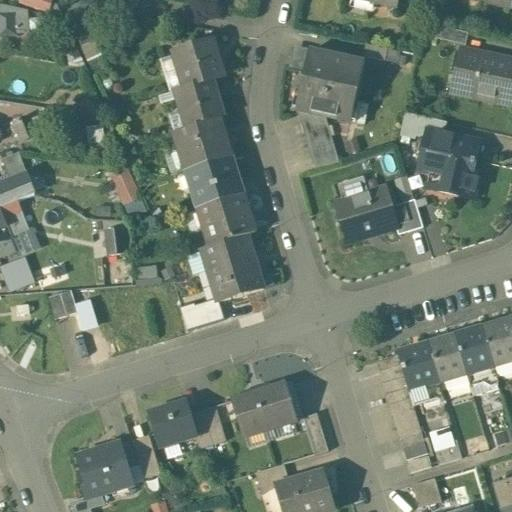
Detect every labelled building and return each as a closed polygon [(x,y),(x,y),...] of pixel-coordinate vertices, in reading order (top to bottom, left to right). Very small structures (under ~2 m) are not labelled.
[(24,0),(24,3),(53,13),(57,0),(24,0)] [(89,0),(86,0),(64,10),(68,21),(94,10),(89,0)] [(367,0),(374,2),(374,3),(396,8),(397,0),(367,0)] [(481,0),(480,3),(509,9),(510,0),(481,0)] [(0,34),(33,35),(33,6),(0,6),(0,34)] [(94,10),(68,21),(73,32),(99,21),(94,10)] [(99,21),(73,32),(80,48),(106,36),(99,21)] [(467,34),(436,27),(433,39),(465,46),(467,34)] [(212,43),(173,55),(184,89),(210,81),(222,78),(212,43)] [(388,50),(365,45),(363,57),(385,62),(388,50)] [(363,65),(293,49),(289,68),(304,72),(299,93),(301,93),(298,110),(296,110),(295,111),(296,112),(325,118),(348,123),(353,104),(355,105),(363,65)] [(511,62),(460,50),(455,73),(462,74),(457,95),(511,107),(511,62)] [(184,89),(175,92),(187,130),(219,121),(222,120),(210,81),(184,89)] [(325,118),(296,112),(313,170),(338,163),(325,118)] [(443,122),(404,114),(399,137),(409,139),(411,129),(426,132),(426,131),(440,134),(443,122)] [(29,117),(12,123),(21,144),(37,137),(29,117)] [(187,130),(175,134),(187,172),(191,171),(231,159),(219,121),(187,130)] [(106,124),(90,125),(92,150),(107,149),(106,124)] [(440,134),(426,131),(426,132),(417,172),(429,175),(470,184),(471,176),(479,143),(440,134)] [(24,152),(8,156),(13,178),(30,173),(24,152)] [(231,159),(191,171),(197,192),(191,194),(197,211),(243,197),(231,159)] [(130,216),(149,209),(132,166),(113,173),(130,216)] [(470,184),(429,175),(426,186),(430,191),(473,201),(478,178),(471,176),(470,184)] [(26,176),(0,186),(0,191),(2,196),(0,196),(0,209),(17,203),(30,198),(35,196),(26,176)] [(384,190),(335,205),(346,244),(395,228),(396,228),(390,209),(384,190)] [(243,197),(197,211),(208,249),(247,238),(254,235),(243,197)] [(30,198),(17,203),(19,208),(33,203),(30,198)] [(413,201),(390,209),(396,228),(395,228),(398,236),(422,229),(413,201)] [(0,209),(0,259),(15,253),(9,237),(28,230),(19,208),(17,203),(0,209)] [(121,230),(105,232),(108,256),(124,255),(121,230)] [(208,249),(201,252),(217,304),(263,290),(247,238),(208,249)] [(70,292),(59,296),(66,317),(77,314),(70,292)] [(59,296),(48,299),(55,321),(66,317),(59,296)] [(511,335),(508,323),(481,331),(491,363),(511,356),(511,335)] [(481,331),(455,338),(464,371),(491,363),(481,331)] [(455,338),(428,346),(437,379),(464,371),(455,338)] [(428,346),(397,355),(400,367),(403,376),(407,388),(437,379),(428,346)] [(511,356),(491,363),(494,372),(499,370),(501,377),(511,373),(511,356)] [(491,363),(464,371),(468,384),(469,387),(483,383),(489,387),(497,384),(494,372),(491,363)] [(400,367),(379,373),(382,382),(403,376),(400,367)] [(464,371),(437,379),(440,386),(445,385),(446,390),(468,384),(464,371)] [(403,376),(382,382),(385,394),(407,388),(403,376)] [(437,379),(407,388),(410,400),(412,407),(443,399),(440,386),(437,379)] [(283,386),(233,402),(244,439),(265,432),(264,431),(292,422),(293,423),(294,423),(283,386)] [(410,400),(407,388),(385,394),(389,406),(410,400)] [(410,400),(389,406),(392,417),(413,411),(412,407),(410,400)] [(184,404),(149,415),(160,449),(195,438),(188,416),(184,404)] [(215,408),(201,412),(209,436),(222,432),(215,408)] [(413,411),(392,417),(396,428),(417,422),(413,411)] [(201,412),(188,416),(195,438),(199,451),(212,446),(209,436),(201,412)] [(327,453),(316,415),(303,419),(314,457),(327,453)] [(417,422),(396,428),(399,439),(420,433),(417,422)] [(453,426),(433,431),(439,451),(459,445),(453,426)] [(420,433),(399,439),(402,450),(423,444),(420,433)] [(148,437),(131,442),(139,468),(143,481),(160,475),(148,437)] [(139,468),(131,442),(120,446),(127,471),(139,468)] [(423,444),(402,450),(406,462),(427,455),(423,444)] [(119,446),(77,459),(82,475),(78,477),(85,501),(132,487),(127,471),(120,446),(119,446)] [(457,446),(434,453),(438,466),(461,459),(457,446)] [(427,457),(406,463),(409,474),(430,468),(427,457)] [(283,466),(255,474),(259,488),(287,479),(283,466)] [(332,511),(322,474),(275,487),(282,511),(332,511)] [(511,478),(504,481),(504,479),(502,480),(502,482),(491,485),(498,510),(511,505),(511,478)] [(434,480),(411,487),(417,509),(440,503),(434,480)]
